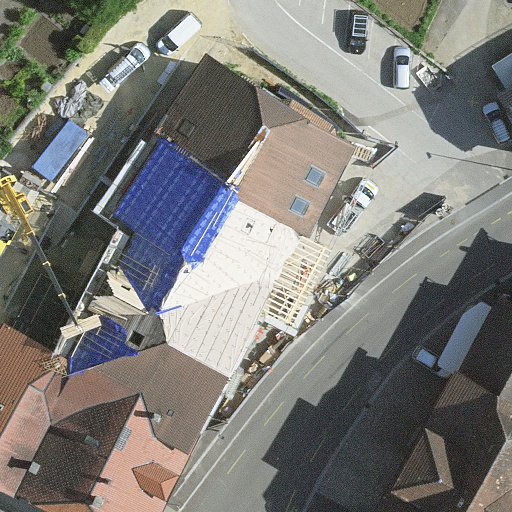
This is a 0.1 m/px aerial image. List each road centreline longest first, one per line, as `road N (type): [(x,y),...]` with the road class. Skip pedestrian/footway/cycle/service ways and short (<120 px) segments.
road 1 (tertiary): [(249,511),(327,394),(438,286),(511,231)]
road 2 (residential): [(511,201),(261,26),(251,0)]
road 3 (unknown): [(403,125),(497,0)]
